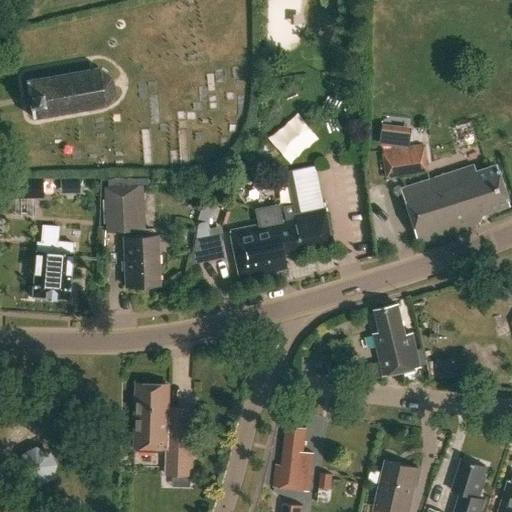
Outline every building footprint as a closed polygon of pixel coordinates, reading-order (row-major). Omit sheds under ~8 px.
[(108,80),(93,69),(23,83),(29,119),(101,105),(110,93),(108,80)] [(428,170),(422,144),(382,150),(386,178),(428,170)] [(509,205),(495,165),(476,171),(474,166),(459,171),(458,168),(401,186),(419,240),(477,221),(483,213),(509,205)] [(293,205),(295,213),(321,208),(312,167),(289,172),(296,204),(293,205)] [(10,180),(10,199),(43,198),(42,179),(10,180)] [(121,232),(121,239),(123,288),(157,287),(155,237),(151,237),(151,231),(143,232),(142,186),(102,187),(104,233),(121,232)] [(179,188),(176,197),(192,202),(195,193),(179,188)] [(254,210),(257,226),(229,232),(239,279),(287,269),(284,255),(290,253),(332,245),(324,208),(292,214),(293,219),(282,221),(279,205),(254,210)] [(66,299),(69,259),(71,243),(57,242),(59,227),(57,227),(57,219),(43,218),(41,242),(35,241),(30,296),(66,299)] [(195,239),(190,265),(223,258),(218,234),(195,239)] [(0,240),(0,254),(20,253),(19,240),(0,240)] [(405,334),(398,305),(376,311),(382,332),(374,334),(385,377),(421,368),(412,333),(405,334)] [(166,386),(137,385),(135,449),(167,450),(166,475),(192,476),(194,410),(165,409),(166,386)] [(307,428),(287,426),(282,466),(277,465),(274,488),(310,492),(314,454),(304,452),(307,428)] [(36,447),(23,453),(18,466),(25,480),(39,485),(53,479),(57,465),(50,452),(36,447)] [(481,511),(486,499),(481,498),(487,479),(484,478),(487,467),(463,459),(453,491),(459,493),(453,511),(481,511)] [(410,511),(421,470),(387,461),(375,511),(378,511),(410,511)] [(331,488),(333,474),(320,472),(318,486),(331,488)] [(511,511),(511,482),(510,482),(499,511),(511,511)]
